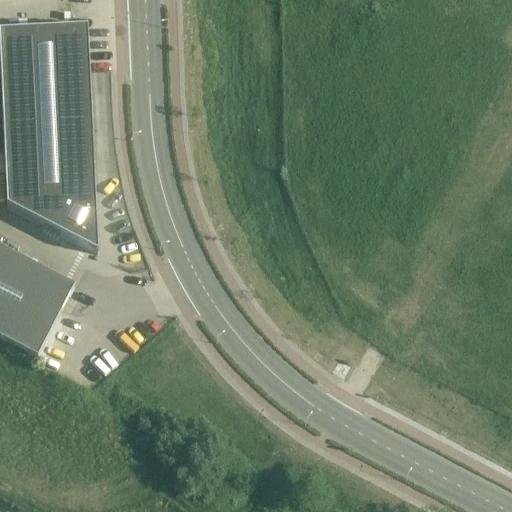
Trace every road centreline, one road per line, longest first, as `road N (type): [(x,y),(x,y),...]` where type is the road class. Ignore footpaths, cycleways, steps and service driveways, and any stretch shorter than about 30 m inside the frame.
road 1 (tertiary): [(511,510),(311,404),(235,334),(173,234),(149,122),(144,0)]
road 2 (track): [(337,418),(511,58)]
